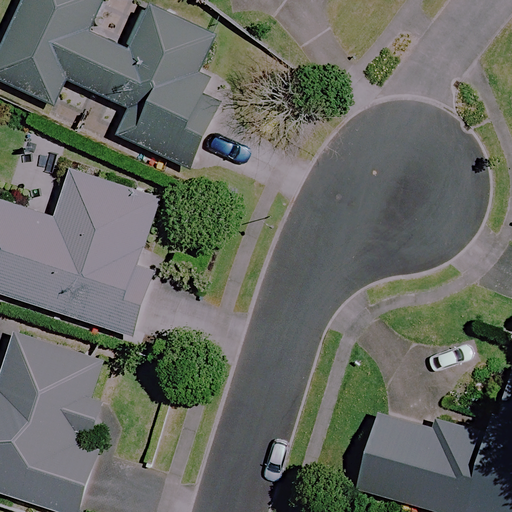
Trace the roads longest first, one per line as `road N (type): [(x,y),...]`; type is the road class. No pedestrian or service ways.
road 1 (residential): [(221,511),(294,275),(400,188)]
road 2 (residential): [(486,0),(427,80),(400,188)]
